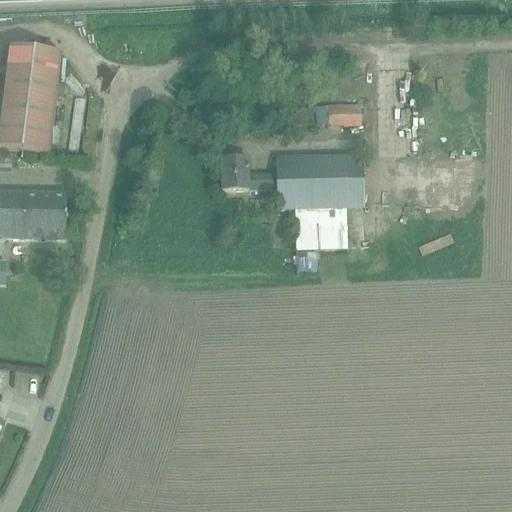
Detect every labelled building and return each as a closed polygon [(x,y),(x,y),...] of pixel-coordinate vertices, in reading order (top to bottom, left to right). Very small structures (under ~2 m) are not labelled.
[(0,151),(49,158),(61,57),(7,50),(2,93),(0,92),(0,151)] [(390,113),(384,81),(372,83),(378,115),(390,113)] [(409,109),(391,111),(392,121),(410,119),(409,109)] [(338,130),(362,130),(361,111),(337,111),(338,130)] [(277,193),(278,197),(278,213),(298,213),(299,255),(349,254),(348,212),(363,211),(361,159),(276,161),(277,176),(248,177),(248,162),(221,162),(222,194),(277,193)] [(0,196),(0,243),(65,244),(66,197),(0,196)]
